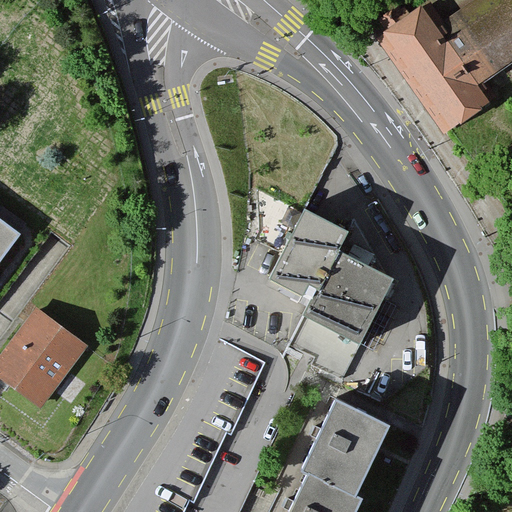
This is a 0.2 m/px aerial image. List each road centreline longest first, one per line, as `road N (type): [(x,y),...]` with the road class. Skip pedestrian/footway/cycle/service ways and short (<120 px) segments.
road 1 (secondary): [(423,511),(468,392),(467,300),(432,219),(387,146),(324,75),(238,0)]
road 2 (primary): [(84,511),(141,423),(180,341),(194,271),(187,169),(165,102),(159,34),(170,0)]
road 3 (unknown): [(214,331),(271,359),(276,375),(275,393),(215,511)]
